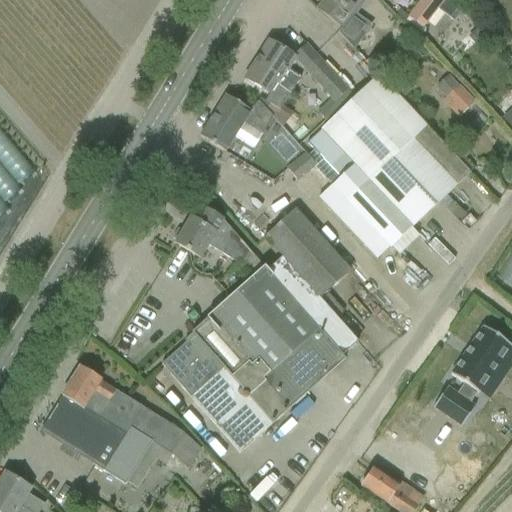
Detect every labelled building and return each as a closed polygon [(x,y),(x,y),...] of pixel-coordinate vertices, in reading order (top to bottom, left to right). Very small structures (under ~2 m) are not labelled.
[(324,0),(318,10),(316,12),(332,23),(342,31),(365,0),(324,0)] [(423,0),(423,1),(409,19),(423,30),(437,11),(453,23),(463,11),(448,0),(423,0)] [(268,44),(244,80),(269,96),(264,103),(269,106),(279,113),(282,108),(291,95),(301,80),(288,71),(294,62),(295,60),(292,57),(283,52),(280,50),(279,51),(270,45),(268,44)] [(317,59),(303,72),(337,111),(353,97),(317,59)] [(448,76),(437,87),(462,113),(473,103),(448,76)] [(379,78),(320,133),(322,135),(322,134),(368,183),(411,229),(445,197),(454,188),(468,175),(451,156),(450,155),(397,97),(379,78)] [(226,155),(235,139),(251,149),(261,133),(271,117),(257,103),(248,112),(226,99),(224,97),(199,138),(216,149),(226,155)] [(511,109),(503,119),(511,128),(511,109)] [(0,130),(0,238),(4,236),(0,230),(0,227),(15,216),(8,207),(41,182),(0,130)] [(462,146),(453,154),(461,162),(469,154),(462,146)] [(315,169),(303,156),(285,169),(296,183),(315,169)] [(332,159),(320,170),(346,200),(358,190),(332,159)] [(411,229),(368,183),(347,204),(374,234),(389,250),(391,248),(410,230),(411,229)] [(257,189),(230,213),(258,244),(284,220),(257,189)] [(199,260),(206,249),(207,246),(254,278),(264,270),(221,222),(202,210),(194,222),(189,219),(188,220),(189,221),(174,244),(174,243),(173,245),(199,260)] [(348,273),(335,258),(294,212),(264,240),(278,256),(305,285),(317,299),(318,300),(348,273)] [(159,366),(234,451),(236,449),(235,448),(246,439),(247,440),(249,437),(252,440),(289,408),(288,407),(304,393),(304,394),(309,390),(307,388),(308,387),(321,376),(322,375),(323,376),(324,375),(321,372),(329,365),(330,366),(334,362),(341,356),(341,357),(344,354),(344,353),(350,348),(351,348),(355,344),(318,300),(317,299),(305,285),(278,256),(270,262),(271,263),(264,270),(254,278),(209,316),(210,317),(196,329),(195,328),(172,349),(174,352),(172,354),(173,355),(162,364),(161,363),(159,366)] [(446,389),(433,409),(460,427),(473,408),(468,405),(476,393),(477,394),(509,348),(482,329),(450,376),(463,385),(455,396),(446,389)] [(169,456),(182,435),(78,369),(61,397),(63,398),(41,433),(113,478),(124,485),(149,444),(169,456)] [(182,435),(169,456),(187,471),(200,450),(182,435)] [(373,469),(360,488),(376,499),(394,511),(412,511),(413,510),(416,507),(394,492),(398,487),(389,480),(373,469)] [(4,474),(0,479),(0,495),(24,511),(39,511),(44,506),(28,495),(30,490),(5,475),(4,474)] [(0,511),(24,511),(0,495),(0,511)]
